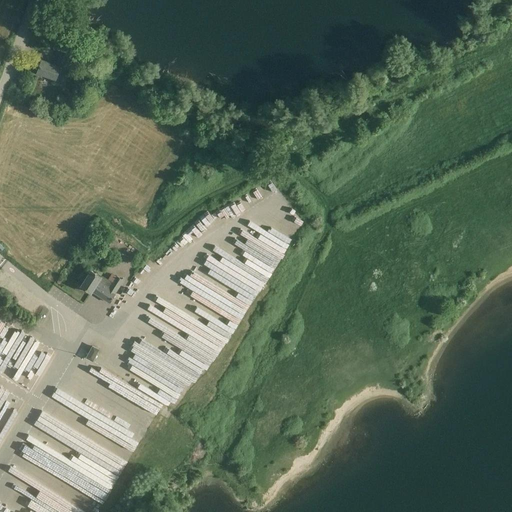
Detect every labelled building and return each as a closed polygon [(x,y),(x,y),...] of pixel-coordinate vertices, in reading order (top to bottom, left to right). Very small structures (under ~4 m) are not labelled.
[(67,75),(71,63),(69,62),(72,55),(60,51),(55,65),(41,60),(37,72),(55,79),(58,72),(67,75)] [(262,215),(296,235),(304,221),(292,214),(295,209),(283,201),(278,210),(268,205),(262,215)] [(243,230),(235,244),(269,262),(265,269),(270,271),(281,251),(243,230)] [(132,246),(123,258),(131,265),(141,252),(132,246)] [(116,276),(112,282),(102,275),(101,277),(90,270),(80,286),(91,293),(92,291),(110,302),(115,294),(114,293),(123,280),(116,276)] [(258,290),(265,280),(261,278),(255,288),(258,290)] [(92,345),(86,358),(93,362),(99,349),(92,345)] [(10,476),(62,503),(64,498),(61,496),(64,492),(15,466),(10,476)]
